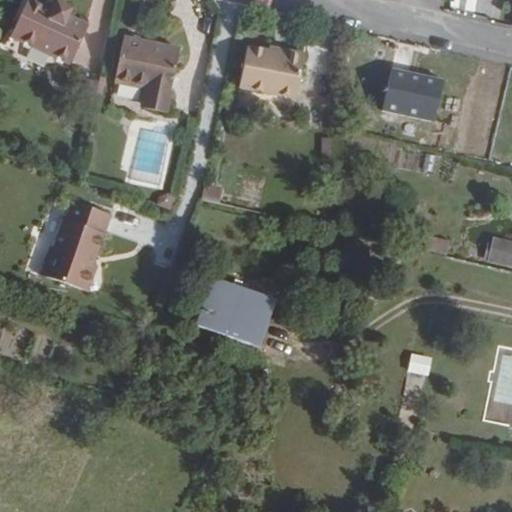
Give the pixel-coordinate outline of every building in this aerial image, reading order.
[(23,5),(6,42),(63,68),(79,30),(62,23),(65,14),(48,6),(45,14),(23,5)] [(162,110),(170,54),(112,43),(106,90),(137,94),(135,106),(162,110)] [(238,55),(233,96),(296,103),(300,56),(278,54),(278,59),(264,58),(238,55)] [(439,82),(388,70),(378,112),(429,124),(439,82)] [(135,106),(135,114),(160,118),(162,110),(135,106)] [(106,257),(117,222),(77,210),(71,227),(68,226),(57,254),(54,253),(45,282),(95,299),(105,274),(97,271),(100,262),(106,257)] [(428,250),(448,253),(450,239),(430,236),(428,250)] [(511,244),(496,240),(490,266),(511,271),(511,244)] [(257,308),(261,294),(209,277),(204,290),(257,308)] [(204,290),(193,321),(245,339),(257,308),(204,290)] [(193,321),(192,324),(244,342),(245,339),(193,321)] [(411,355),(410,375),(429,376),(430,356),(411,355)]
